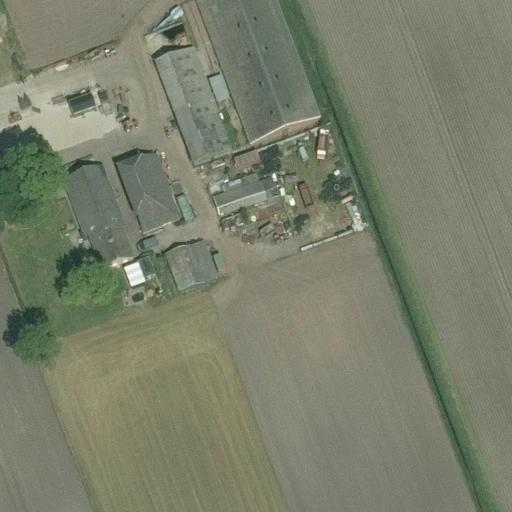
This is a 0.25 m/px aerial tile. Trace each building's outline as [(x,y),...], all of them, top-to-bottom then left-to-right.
[(275,0),(196,0),(251,147),(321,120),(275,0)] [(194,51),(155,66),(194,168),(233,153),(194,51)] [(221,77),(208,81),(217,104),(229,100),(221,77)] [(96,110),(91,97),(68,106),(73,119),(96,110)] [(156,157),(119,170),(143,233),(179,220),(156,157)] [(103,169),(65,183),(88,243),(91,242),(103,271),(133,260),(122,230),(125,228),(103,169)] [(220,218),(267,201),(279,197),(272,178),(259,183),(256,175),(225,185),(228,194),(213,199),(220,218)] [(266,239),(287,231),(282,217),(261,225),(266,239)] [(203,243),(166,256),(180,294),(217,281),(203,243)]
